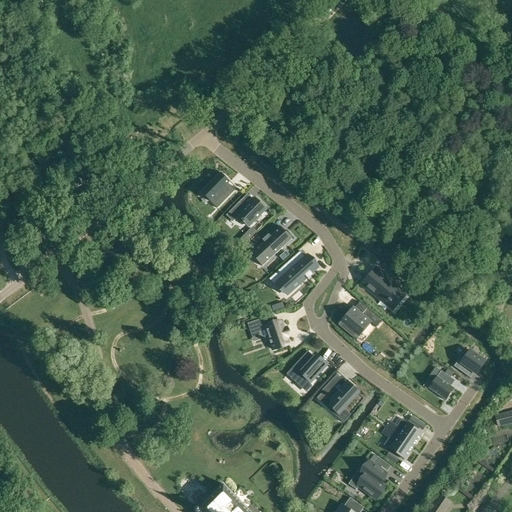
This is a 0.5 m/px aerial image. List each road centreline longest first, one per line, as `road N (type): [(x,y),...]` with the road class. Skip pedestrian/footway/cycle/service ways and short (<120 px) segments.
road 1 (residential): [(202,133),(326,234),(337,266),(321,310),(327,338),(444,428)]
road 2 (unclassified): [(0,298),(202,133)]
road 3 (unclassified): [(202,133),(336,0)]
